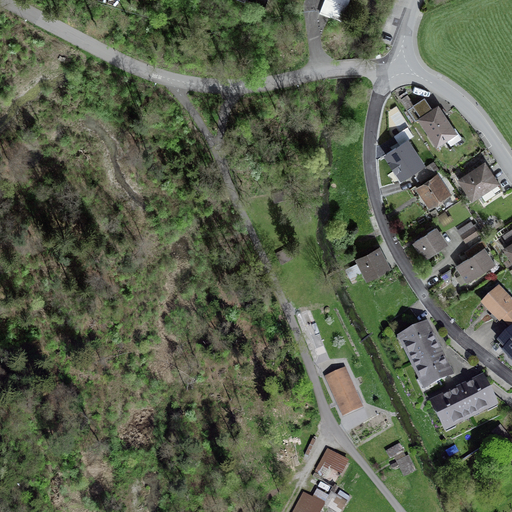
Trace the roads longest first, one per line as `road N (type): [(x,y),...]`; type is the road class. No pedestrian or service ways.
road 1 (unclassified): [(219,143),(330,421),(402,511)]
road 2 (residential): [(391,69),(369,138),(379,211),(424,297),(511,378)]
road 3 (unclassified): [(166,76),(1,0)]
road 4 (unclassified): [(391,69),(217,86)]
road 5 (residential): [(511,168),(462,104),(425,79),(391,69)]
